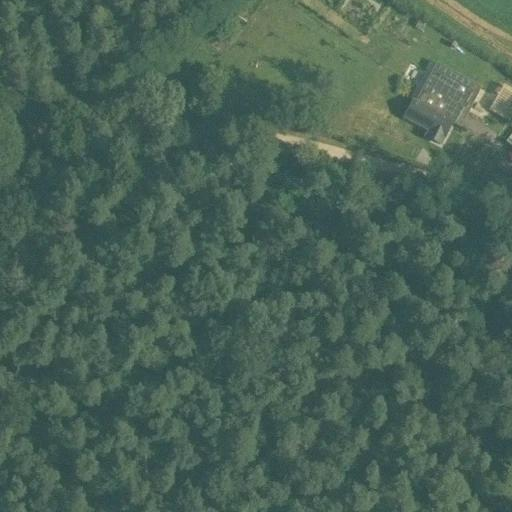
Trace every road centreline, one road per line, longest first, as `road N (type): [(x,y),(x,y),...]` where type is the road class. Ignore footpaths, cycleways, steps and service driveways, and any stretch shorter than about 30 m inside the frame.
road 1 (track): [(511,209),(286,140),(163,129),(0,136)]
road 2 (track): [(272,511),(322,434),(334,347),(330,222),(345,154)]
